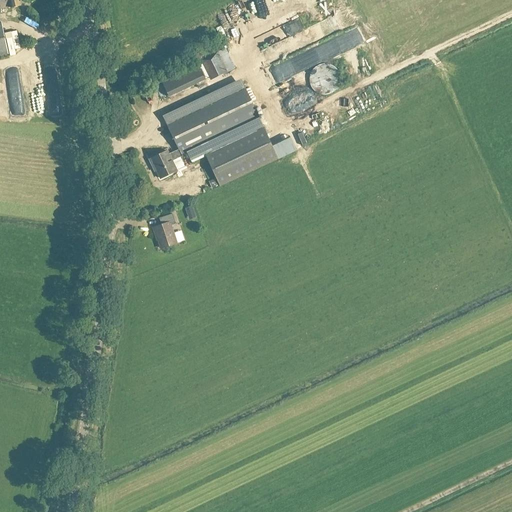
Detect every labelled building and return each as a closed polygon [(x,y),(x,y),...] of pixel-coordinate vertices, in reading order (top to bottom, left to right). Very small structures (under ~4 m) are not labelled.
[(0,0),(0,8),(10,7),(10,8),(20,6),(18,0),(0,0)] [(306,27),(309,39),(322,36),(319,24),(306,27)] [(225,31),(230,39),(240,34),(236,25),(225,31)] [(258,49),(286,36),(281,27),(254,40),(258,49)] [(301,31),(279,39),(284,54),(306,46),(303,39),(301,31)] [(225,49),(217,52),(200,61),(210,81),(227,72),(234,68),(225,49)] [(321,92),(335,88),(325,60),(306,66),(314,87),(319,85),(321,92)] [(169,96),(205,79),(198,65),(162,82),(169,96)] [(271,87),(275,99),(305,87),(301,75),(271,87)] [(262,126),(260,120),(243,84),(165,120),(178,149),(168,154),(167,151),(149,159),(153,167),(154,166),(160,178),(176,171),(172,161),(182,156),(182,157),(188,154),(191,161),(205,154),(220,186),(277,159),(262,126)] [(318,120),(340,111),(336,102),(314,111),(318,120)] [(284,146),(288,153),(293,151),(290,143),(284,146)] [(155,236),(157,235),(158,239),(157,239),(160,248),(176,243),(170,225),(175,223),(172,213),(159,218),(161,225),(152,227),(155,236)] [(179,226),(172,228),(175,239),(182,237),(179,226)]
